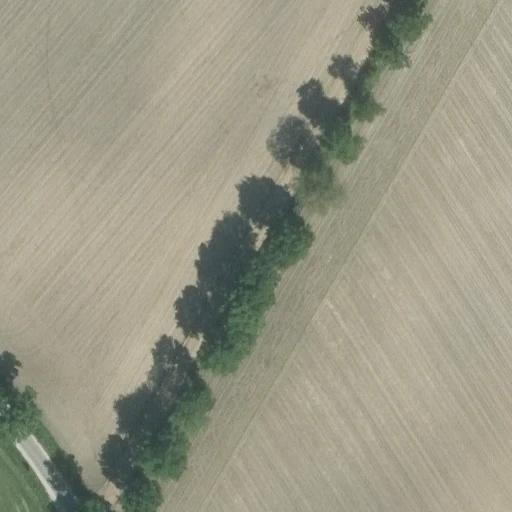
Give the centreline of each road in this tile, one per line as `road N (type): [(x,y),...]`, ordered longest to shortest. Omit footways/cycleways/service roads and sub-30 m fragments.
road 1 (track): [(401,0),(99,511)]
road 2 (unclassified): [(77,511),(0,408)]
